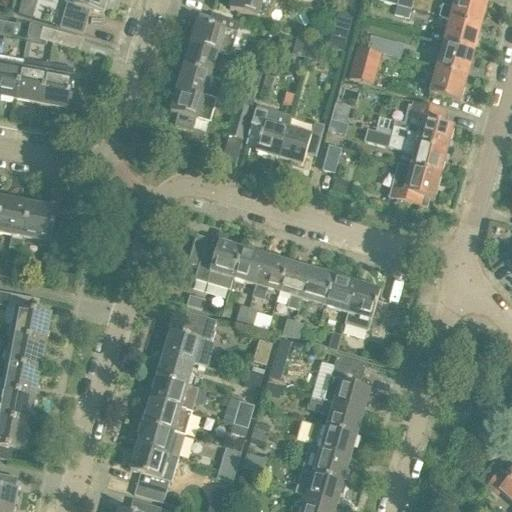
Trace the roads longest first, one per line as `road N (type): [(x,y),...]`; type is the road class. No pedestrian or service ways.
road 1 (unclassified): [(64,511),(164,210)]
road 2 (residential): [(456,269),(203,193),(164,210)]
road 3 (residential): [(386,511),(456,269)]
road 4 (residential): [(456,269),(511,84)]
road 5 (residential): [(113,168),(162,0)]
